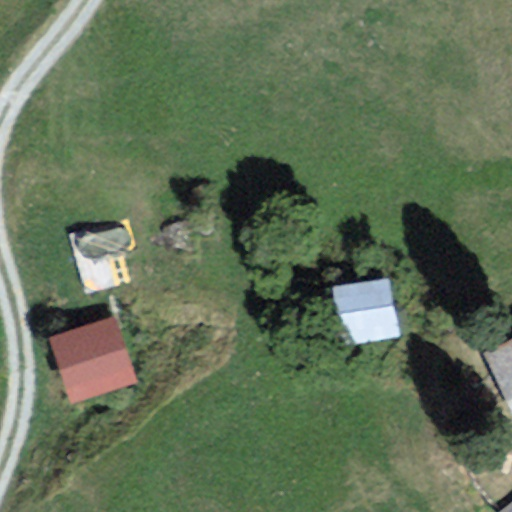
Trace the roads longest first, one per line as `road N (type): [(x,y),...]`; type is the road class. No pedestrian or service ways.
road 1 (track): [(0,464),(25,378),(0,266)]
road 2 (track): [(0,137),(84,0)]
